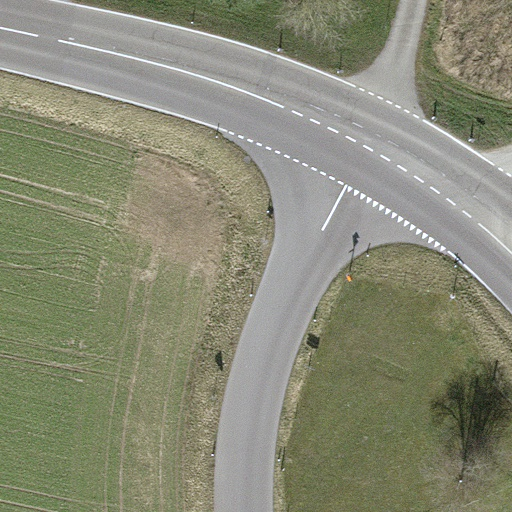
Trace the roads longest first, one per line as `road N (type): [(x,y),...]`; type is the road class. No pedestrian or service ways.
road 1 (primary): [(0,26),(191,66),(372,135)]
road 2 (tertiary): [(389,511),(506,225)]
road 3 (primary): [(372,135),(506,225)]
road 4 (residential): [(402,0),(372,135)]
